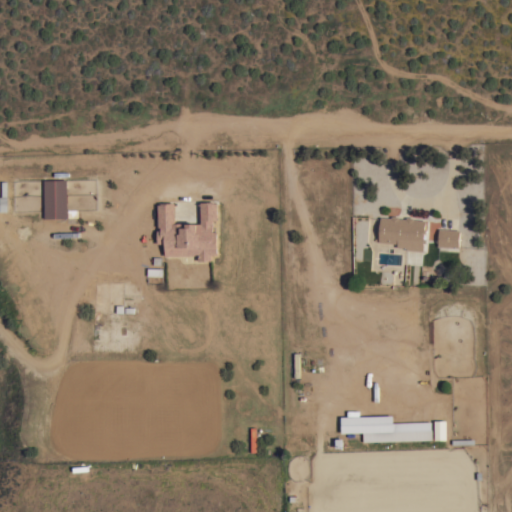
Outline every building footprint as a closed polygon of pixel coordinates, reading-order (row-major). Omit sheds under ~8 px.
[(42,218),(65,217),(64,179),(41,180),(42,218)] [(165,256),(165,243),(157,243),(157,230),(161,230),(161,226),(158,226),(157,204),(160,204),(160,202),(174,202),(174,204),(176,204),(176,205),(174,205),(175,222),(183,222),(183,224),(186,223),(197,222),(197,223),(201,223),(201,205),(198,205),(198,203),(200,203),(200,202),(215,201),(215,202),(217,202),(218,219),(213,220),(213,231),(217,231),(218,254),(212,254),(212,260),(199,260),(199,255),(165,256)] [(391,217),(392,215),(398,216),(399,218),(406,218),(407,217),(413,217),(414,219),(426,220),(425,229),(426,229),(426,233),(425,233),(424,238),(426,238),(426,243),(424,242),(424,250),(406,249),(406,247),(397,247),(397,243),(379,241),(380,226),(378,226),(379,222),(380,222),(380,217),(391,217)] [(438,246),(438,242),(437,242),(437,238),(439,238),(439,228),(460,230),(459,247),(438,246)] [(101,313),(101,327),(94,327),(94,312),(101,312),(101,307),(116,308),(116,305),(124,305),(124,313),(101,313)] [(124,320),(123,328),(108,327),(108,319),(124,320)] [(447,439),(435,439),(434,420),(446,420),(447,439)] [(432,429),(432,439),(363,441),(363,431),(432,429)]
